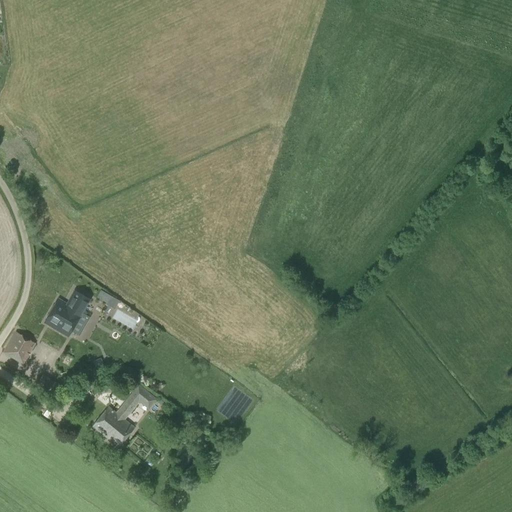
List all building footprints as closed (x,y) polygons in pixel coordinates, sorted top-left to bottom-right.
[(70,307),(63,302),(59,309),(69,314),(67,317),(73,320),(74,319),(77,321),(81,313),(85,315),(90,315),(95,306),(95,303),(91,301),(95,295),(83,288),(79,294),(78,293),(70,307)] [(116,309),(121,300),(102,289),(97,298),(116,309)] [(59,309),(63,302),(58,299),(44,322),(68,336),(77,321),(74,319),(73,320),(67,317),(69,314),(59,309)] [(35,344),(15,332),(4,353),(23,365),(35,344)] [(96,389),(83,378),(70,394),(82,405),(96,389)] [(133,390),(115,413),(108,407),(92,426),(118,447),(133,428),(124,421),(143,397),(133,390)]
